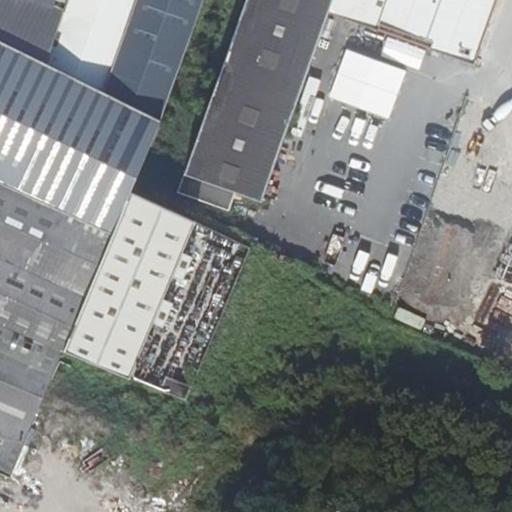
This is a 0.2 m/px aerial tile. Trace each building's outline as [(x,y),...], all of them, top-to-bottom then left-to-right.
[(0,0),(0,42),(45,65),(64,11),(52,7),(31,0),(0,0)] [(67,0),(64,11),(124,33),(135,0),(67,0)] [(160,122),(203,0),(135,0),(124,33),(103,93),(160,122)] [(269,177),(274,163),(327,14),(345,20),(352,0),(244,0),(237,22),(221,68),(201,125),(195,139),(177,192),(228,211),(236,193),(260,201),(269,177)] [(352,0),(345,20),(370,29),(473,65),(495,0),(352,0)] [(0,184),(112,235),(131,192),(160,122),(103,93),(45,65),(0,42),(0,184)] [(0,184),(0,326),(62,353),(68,338),(112,235),(0,184)] [(196,223),(131,192),(112,235),(68,338),(134,368),(153,324),(164,299),(173,277),(184,252),(196,223)] [(194,257),(184,252),(173,277),(183,282),(194,257)] [(164,299),(153,324),(163,328),(174,303),(164,299)] [(0,474),(9,478),(62,353),(0,326),(0,474)]
